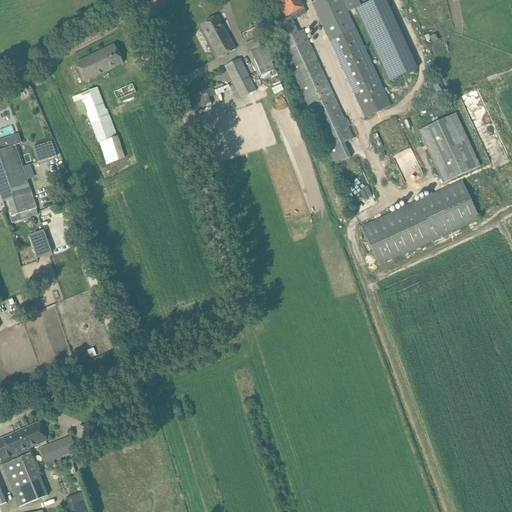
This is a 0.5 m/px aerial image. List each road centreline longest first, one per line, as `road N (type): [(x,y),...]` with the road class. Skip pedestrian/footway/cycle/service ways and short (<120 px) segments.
road 1 (unclassified): [(0,419),(231,321),(238,307),(145,9)]
road 2 (unclassified): [(0,83),(145,9)]
